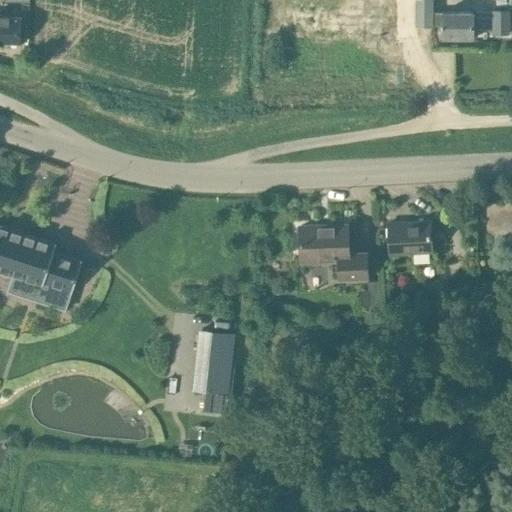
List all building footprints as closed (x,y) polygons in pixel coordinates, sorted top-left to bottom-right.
[(414,0),(415,26),(433,26),(433,25),(441,25),(441,38),(474,38),(474,11),(441,11),(441,12),(433,12),(433,0),(414,0)] [(507,10),(493,10),(493,33),(507,33),(507,10)] [(0,44),(4,44),(21,44),(21,16),(0,15),(0,44)] [(431,250),(430,220),(406,221),(406,220),(388,221),(389,252),(431,250)] [(349,251),(347,222),(298,225),(300,261),(337,259),(338,278),(367,276),(366,250),(349,251)] [(0,224),(0,269),(39,283),(34,299),(63,308),(69,290),(70,290),(80,259),(51,250),(54,242),(0,224)] [(201,329),(194,389),(227,393),(234,332),(201,329)]
